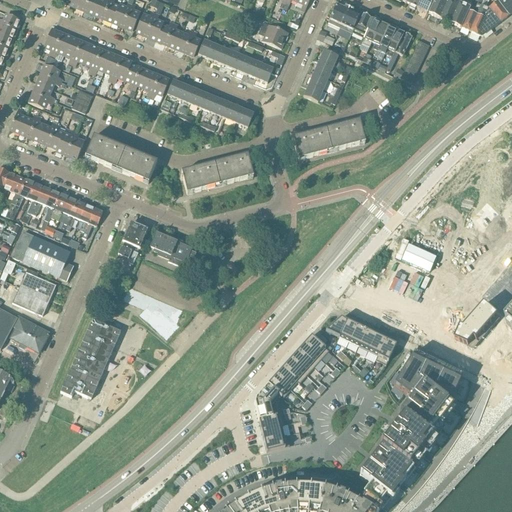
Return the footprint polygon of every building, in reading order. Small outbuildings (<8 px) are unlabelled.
[(66,0),(64,5),(74,9),(77,0),(66,0)] [(77,0),(74,9),(84,13),(89,0),(77,0)] [(94,17),(100,0),(89,0),(84,13),(94,17)] [(106,0),(106,2),(101,0),(100,0),(94,17),(103,21),(111,0),(106,0)] [(115,1),(114,0),(111,0),(103,21),(113,25),(121,6),(119,5),(119,7),(114,5),(115,1)] [(121,6),(113,25),(123,28),(132,5),(134,1),(132,0),(129,0),(129,1),(126,8),(121,6)] [(298,0),(287,0),(285,6),(283,9),(283,11),(287,12),(289,7),(291,3),(296,5),(298,0)] [(304,14),(310,0),(298,0),(296,5),(302,7),(300,12),(304,14)] [(416,9),(419,0),(407,0),(405,5),(416,9)] [(427,14),(433,0),(419,0),(416,9),(427,14)] [(434,0),(428,15),(439,20),(447,0),(434,0)] [(450,25),(459,5),(448,0),(447,0),(439,20),(450,25)] [(461,0),(450,25),(461,30),(469,13),(468,13),(472,5),(461,0)] [(469,13),(461,30),(469,33),(481,7),(483,0),(478,0),(477,5),(472,15),(470,14),(469,13)] [(489,9),(500,24),(511,14),(511,3),(503,0),(494,0),(497,3),(489,9)] [(152,1),(150,5),(149,7),(158,11),(160,4),(152,1)] [(329,22),(330,22),(328,25),(339,30),(349,9),(337,4),(329,22)] [(133,33),(140,14),(134,11),(136,7),(133,5),(132,5),(123,28),(133,33)] [(481,7),(469,33),(481,38),(500,24),(489,9),(487,10),(483,8),(481,7)] [(360,15),(349,9),(341,27),(339,30),(340,30),(351,35),(353,32),(360,15)] [(143,15),(135,34),(145,38),(155,14),(151,13),(149,18),(143,15)] [(155,42),(163,23),(157,21),(159,16),(155,14),(145,38),(155,42)] [(21,22),(5,15),(2,21),(0,20),(0,24),(17,32),(21,22)] [(363,41),(365,37),(373,21),(363,16),(361,19),(359,18),(361,15),(360,15),(353,32),(351,35),(363,41)] [(189,16),(186,22),(193,25),(195,19),(189,16)] [(296,31),(300,22),(296,20),(294,25),(292,24),(290,28),(296,31)] [(371,44),(381,24),(373,21),(365,37),(363,41),(362,44),(361,46),(369,50),(371,44)] [(165,46),(173,25),(170,23),(168,28),(163,26),(164,24),(163,23),(155,42),(165,46)] [(17,32),(0,24),(0,35),(13,41),(17,32)] [(388,28),(381,24),(371,44),(374,46),(372,50),(375,51),(377,52),(388,28)] [(174,50),(181,33),(176,31),(178,26),(173,25),(165,46),(174,50)] [(288,35),(263,25),(258,36),(263,38),(261,43),(281,51),(288,35)] [(386,52),(396,31),(388,28),(377,52),(381,54),(385,55),(386,52)] [(184,54),(193,33),(189,31),(187,36),(181,33),(174,50),(184,54)] [(317,40),(332,47),(335,40),(326,37),(327,34),(321,31),(317,40)] [(391,60),(404,35),(396,31),(386,52),(385,55),(387,56),(387,58),(391,60)] [(51,32),(43,50),(49,53),(47,58),(45,64),(49,66),(61,36),(51,32)] [(194,58),(201,41),(195,39),(197,34),(193,33),(184,54),(194,58)] [(13,41),(0,35),(0,46),(10,51),(13,41)] [(412,38),(404,35),(391,60),(387,69),(384,74),(388,76),(398,56),(403,58),(412,38)] [(57,56),(63,59),(71,40),(61,36),(49,66),(53,67),(57,56)] [(71,40),(63,59),(69,61),(67,66),(71,68),(80,44),(71,40)] [(204,42),(198,56),(209,61),(215,47),(204,42)] [(429,48),(418,42),(415,48),(426,53),(429,48)] [(80,44),(71,68),(75,69),(77,65),(83,67),(90,48),(80,44)] [(336,44),(334,48),(334,50),(343,54),(345,48),(336,44)] [(10,51),(0,46),(0,58),(6,60),(10,51)] [(215,47),(209,61),(221,66),(227,51),(215,47)] [(90,48),(83,67),(89,70),(87,74),(90,76),(100,52),(90,48)] [(413,54),(424,59),(426,53),(415,48),(413,54)] [(227,51),(221,66),(232,71),(238,56),(227,51)] [(351,51),(349,56),(348,57),(354,60),(357,55),(357,54),(351,51)] [(100,52),(90,76),(95,78),(97,73),(102,75),(110,56),(100,52)] [(318,64),(333,70),(338,59),(324,52),(318,64)] [(279,56),(272,53),(270,57),(277,60),(275,65),(281,68),(285,58),(279,56)] [(410,59),(421,64),(424,59),(413,54),(410,59)] [(362,63),(365,59),(362,58),(357,55),(354,60),(358,61),(362,63)] [(365,59),(362,63),(362,64),(369,67),(372,62),(370,61),(369,61),(371,57),(366,55),(365,59)] [(110,56),(102,75),(109,78),(107,83),(110,84),(120,60),(110,56)] [(238,56),(232,71),(244,75),(250,61),(238,56)] [(408,64),(419,69),(421,64),(410,59),(408,64)] [(120,60),(110,84),(115,86),(117,81),(122,83),(130,64),(120,60)] [(250,61),(244,75),(255,80),(261,66),(250,61)] [(369,67),(370,67),(371,68),(377,71),(378,71),(380,66),(380,65),(372,61),(372,62),(369,67)] [(130,64),(122,83),(129,86),(127,91),(130,92),(139,71),(131,67),(131,65),(130,64)] [(313,75),(328,82),(333,70),(318,64),(313,75)] [(405,70),(416,75),(419,69),(408,64),(405,70)] [(60,73),(44,66),(40,76),(61,84),(62,81),(58,79),(60,73)] [(261,66),(255,80),(267,85),(273,70),(261,66)] [(398,70),(393,79),(400,82),(400,80),(403,75),(404,73),(398,70)] [(403,75),(414,80),(416,75),(405,70),(404,73),(403,75)] [(139,71),(130,92),(131,93),(135,94),(137,89),(142,91),(149,75),(139,71)] [(149,75),(142,91),(148,94),(146,99),(150,100),(158,79),(149,75)] [(308,87),(323,93),(328,82),(313,75),(308,87)] [(414,80),(403,75),(400,80),(411,86),(414,80)] [(61,84),(40,76),(36,85),(52,92),(55,86),(59,88),(61,84)] [(162,100),(169,83),(158,79),(150,100),(154,102),(156,97),(162,100)] [(172,82),(166,97),(178,102),(184,87),(172,82)] [(52,92),(36,85),(32,95),(53,103),(55,100),(50,98),(52,92)] [(190,106),(196,92),(184,87),(178,102),(190,106)] [(323,93),(308,87),(303,98),(318,105),(323,93)] [(71,110),(85,116),(92,98),(79,92),(77,96),(75,101),(71,110)] [(201,111),(207,96),(196,92),(190,106),(201,111)] [(28,104),(44,111),(47,105),(52,107),(53,103),(32,95),(28,104)] [(213,116),(219,101),(207,96),(201,111),(213,116)] [(121,97),(118,105),(125,108),(128,100),(121,97)] [(73,101),(67,99),(64,105),(71,108),(73,101)] [(224,121),(230,106),(219,101),(213,116),(224,121)] [(236,125),(242,111),(230,106),(224,121),(236,125)] [(18,110),(9,131),(19,135),(26,118),(21,116),(23,111),(18,110)] [(242,111),(236,125),(247,130),(253,115),(242,111)] [(26,118),(19,135),(29,139),(37,118),(34,116),(32,121),(26,118)] [(37,118),(29,139),(38,143),(45,126),(40,124),(42,119),(37,118)] [(326,131),(332,153),(365,145),(359,123),(326,131)] [(48,147),(57,125),(53,124),(51,129),(45,126),(38,143),(48,147)] [(57,153),(65,134),(58,132),(60,127),(57,126),(57,125),(48,147),(56,150),(56,153),(57,153)] [(332,153),(326,131),(293,140),(298,162),(332,153)] [(65,134),(57,153),(67,157),(76,133),(72,132),(70,136),(65,134)] [(84,145),(84,142),(78,140),(80,135),(76,133),(67,157),(77,161),(84,145)] [(511,139),(509,136),(501,142),(511,156),(511,139)] [(116,172),(125,151),(93,138),(84,159),(116,172)] [(511,156),(501,142),(493,148),(505,163),(511,157),(511,156)] [(493,148),(485,154),(496,170),(505,163),(493,148)] [(148,185),(157,164),(125,151),(116,172),(148,185)] [(485,154),(476,161),(487,176),(496,170),(485,154)] [(214,165),(220,187),(253,179),(247,157),(214,165)] [(220,187),(214,165),(181,174),(186,196),(220,187)] [(466,168),(458,177),(473,190),(480,181),(466,168)] [(0,193),(8,174),(0,170),(0,193)] [(11,194),(18,178),(8,174),(0,193),(0,199),(3,201),(6,192),(11,194)] [(458,177),(451,184),(466,197),(473,190),(458,177)] [(26,181),(18,178),(11,194),(15,196),(8,212),(5,219),(10,220),(26,181)] [(10,220),(13,221),(16,213),(17,213),(19,209),(21,204),(23,199),(28,201),(34,185),(26,181),(10,220)] [(451,184),(444,192),(459,205),(466,197),(451,184)] [(32,203),(27,215),(31,216),(43,188),(34,185),(28,201),(32,203)] [(31,216),(32,217),(35,218),(40,206),(45,208),(52,192),(44,189),(43,188),(31,216)] [(45,208),(46,208),(49,210),(44,222),(43,224),(40,231),(42,232),(44,233),(47,227),(50,220),(60,196),(52,192),(45,208)] [(444,192),(438,199),(452,213),(459,205),(444,192)] [(50,220),(54,221),(55,219),(59,221),(68,199),(60,196),(50,220)] [(68,199),(59,221),(64,223),(63,225),(67,227),(77,203),(68,199)] [(438,199),(431,207),(445,220),(452,213),(438,199)] [(75,220),(80,223),(87,207),(78,203),(77,203),(67,227),(65,232),(69,233),(75,220)] [(94,210),(87,207),(80,223),(83,224),(80,232),(84,234),(94,210)] [(431,207),(424,215),(438,228),(445,220),(431,207)] [(96,230),(97,229),(103,214),(95,210),(94,210),(84,234),(82,240),(86,241),(88,236),(90,232),(92,228),(96,230)] [(424,215),(416,223),(431,236),(438,228),(424,215)] [(24,216),(21,223),(27,226),(30,219),(26,217),(24,216)] [(32,221),(29,227),(35,229),(38,223),(32,221)] [(121,247),(118,256),(128,260),(131,251),(130,251),(132,247),(139,250),(147,231),(131,225),(123,243),(124,244),(122,248),(121,247)] [(16,238),(17,236),(20,228),(15,226),(12,233),(13,234),(12,236),(16,238)] [(47,227),(44,233),(44,234),(52,238),(55,231),(47,227)] [(408,233),(403,243),(421,251),(426,241),(408,233)] [(23,234),(12,259),(67,283),(73,268),(65,265),(70,254),(23,234)] [(191,250),(175,243),(156,235),(150,249),(154,251),(153,252),(158,254),(157,256),(169,261),(168,263),(189,272),(196,254),(190,251),(191,250)] [(12,246),(16,238),(12,236),(10,236),(8,240),(6,244),(12,246)] [(61,242),(60,244),(68,247),(70,242),(62,239),(61,242)] [(403,243),(399,253),(417,261),(421,251),(403,243)] [(3,246),(0,251),(7,254),(9,249),(3,246)] [(399,253),(395,262),(406,267),(413,270),(417,261),(399,253)] [(395,262),(384,289),(393,293),(394,294),(406,267),(395,262)] [(38,275),(27,270),(25,274),(36,279),(38,275)] [(49,303),(56,287),(25,274),(15,297),(12,305),(27,311),(42,318),(48,305),(49,303)] [(393,293),(385,311),(395,315),(403,297),(394,294),(393,293)] [(403,297),(395,315),(405,319),(413,302),(403,297)] [(413,302),(405,319),(415,324),(423,306),(413,302)] [(485,304),(478,313),(491,325),(492,324),(498,317),(499,316),(485,304)] [(423,306),(415,324),(425,328),(433,310),(423,306)] [(0,310),(0,351),(12,329),(15,331),(10,340),(20,345),(18,349),(24,352),(26,348),(37,354),(48,334),(18,318),(17,320),(0,310)] [(433,310),(425,328),(435,332),(443,314),(433,310)] [(478,313),(471,321),(484,333),(485,332),(491,325),(478,313)] [(443,314),(435,332),(445,337),(453,319),(443,314)] [(453,319),(445,337),(455,341),(461,327),(463,323),(453,319)] [(325,333),(323,335),(328,341),(330,336),(338,340),(347,323),(340,320),(338,326),(335,325),(325,333)] [(92,321),(60,394),(71,399),(74,394),(90,401),(120,334),(92,321)] [(464,328),(462,328),(477,341),(478,340),(484,333),(471,321),(464,328)] [(338,340),(336,345),(346,350),(348,344),(356,328),(356,327),(355,328),(351,327),(352,325),(347,323),(338,340)] [(461,327),(455,341),(468,347),(475,339),(477,341),(462,328),(461,327)] [(356,328),(348,344),(358,349),(366,332),(356,328)] [(366,332),(358,349),(368,354),(376,337),(366,332)] [(321,336),(317,340),(323,346),(324,345),(327,343),(321,336)] [(368,354),(365,360),(374,365),(375,363),(386,342),(376,337),(368,354)] [(311,338),(303,346),(321,362),(328,353),(320,346),(311,338)] [(386,342),(375,363),(386,368),(390,358),(396,347),(386,342)] [(303,346),(296,354),(314,370),(321,362),(303,346)] [(296,354),(289,362),(307,378),(314,370),(296,354)] [(414,354),(393,388),(410,401),(399,416),(402,418),(403,417),(429,438),(452,408),(449,405),(462,378),(445,370),(442,375),(433,370),(435,365),(414,354)] [(289,362),(282,370),(299,386),(307,378),(289,362)] [(282,370),(274,378),(290,393),(297,385),(299,386),(282,370)] [(0,400),(10,381),(0,375),(0,400)] [(274,378),(267,386),(283,400),(290,393),(274,378)] [(255,400),(254,405),(258,422),(281,417),(281,416),(274,418),(273,414),(271,407),(278,399),(279,398),(283,401),(283,400),(267,386),(255,400)] [(281,417),(258,422),(261,433),(284,427),(281,417)] [(381,449),(359,477),(370,485),(363,495),(364,496),(378,507),(385,497),(390,501),(391,500),(388,497),(394,489),(397,491),(399,489),(396,487),(403,479),(410,469),(409,468),(411,465),(412,464),(412,465),(413,464),(412,464),(415,460),(416,460),(416,459),(419,455),(420,454),(419,454),(420,454),(417,452),(420,448),(422,450),(423,450),(424,450),(423,449),(426,445),(427,446),(427,445),(430,441),(431,440),(429,438),(403,417),(402,418),(402,419),(399,423),(398,423),(398,424),(395,427),(394,428),(395,428),(392,432),(391,432),(391,433),(384,442),(384,441),(383,442),(384,443),(381,446),(380,446),(379,447),(381,449)] [(284,427),(261,433),(264,443),(286,438),(286,437),(284,438),(282,428),(284,428),(284,427)] [(286,438),(264,443),(266,454),(289,449),(286,438)] [(358,504),(357,503),(349,499),(342,496),(334,493),(326,491),(317,489),(309,488),(304,488),(299,488),(294,488),(289,488),(285,489),(280,489),(273,491),(265,493),(258,495),(252,498),(245,501),(239,504),(235,507),(231,509),(227,511),(379,511),(381,510),(378,507),(364,496),(363,497),(364,498),(358,504)]
